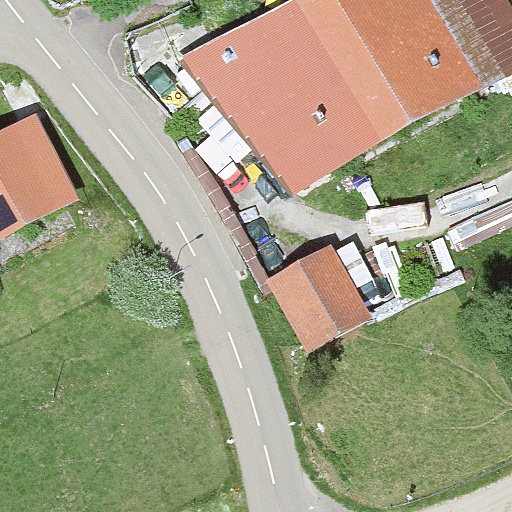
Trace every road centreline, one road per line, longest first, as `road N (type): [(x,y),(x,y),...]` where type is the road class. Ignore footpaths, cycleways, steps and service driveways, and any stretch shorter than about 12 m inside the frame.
road 1 (unclassified): [(152,184),(239,188),(301,226),(356,236),(427,226),(511,183)]
road 2 (tertiary): [(278,511),(255,386),(209,279),(152,184)]
road 3 (tertiary): [(152,184),(37,36)]
road 4 (unknown): [(37,36),(167,0)]
